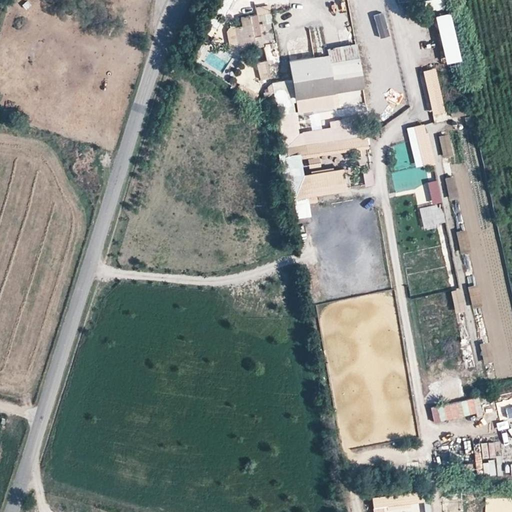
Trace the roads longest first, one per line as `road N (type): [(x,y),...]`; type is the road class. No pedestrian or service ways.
road 1 (tertiary): [(176,0),(9,511)]
road 2 (track): [(88,266),(232,279),(309,249)]
